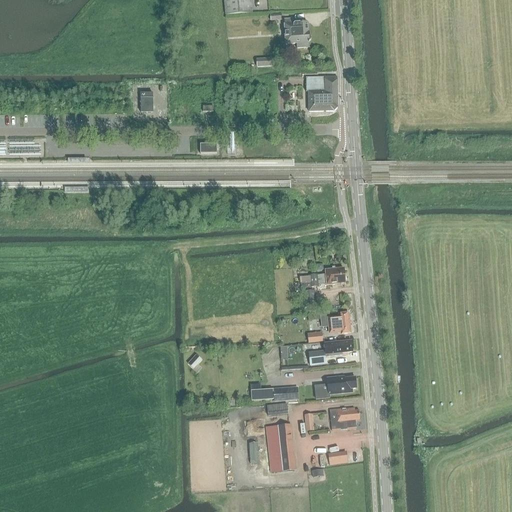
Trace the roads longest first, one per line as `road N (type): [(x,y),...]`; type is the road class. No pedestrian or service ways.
road 1 (primary): [(386,511),(352,130)]
road 2 (unclassified): [(0,132),(352,130)]
road 3 (primary): [(352,130),(344,0)]
